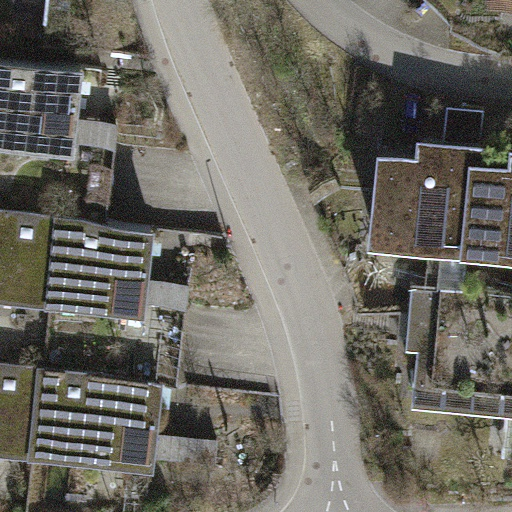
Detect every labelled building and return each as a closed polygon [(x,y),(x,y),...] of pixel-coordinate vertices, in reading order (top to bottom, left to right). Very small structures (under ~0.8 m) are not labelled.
[(0,144),(86,154),(95,67),(0,57),(0,144)] [(386,141),(378,231),(477,240),(485,151),(490,100),(454,97),(451,129),(430,127),(428,145),(386,141)] [(511,153),(485,151),(477,240),(511,242),(511,153)] [(0,294),(56,299),(63,212),(0,206),(0,294)] [(156,307),(163,220),(63,212),(56,299),(156,307)] [(422,361),(419,396),(511,404),(511,284),(418,277),(411,360),(422,361)] [(0,445),(37,450),(46,363),(0,358),(0,445)] [(159,462),(168,376),(46,363),(37,450),(159,462)] [(226,485),(228,438),(169,435),(167,482),(226,485)]
